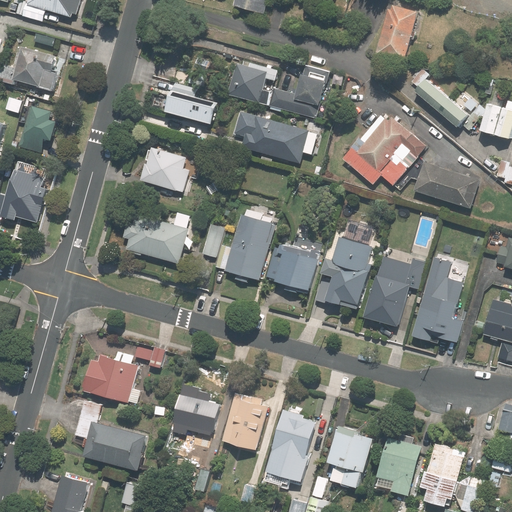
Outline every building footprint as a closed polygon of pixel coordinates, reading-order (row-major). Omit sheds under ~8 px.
[(32,0),(31,3),(28,15),(48,21),(51,10),(81,18),(86,0),(32,0)] [(240,0),(240,3),(269,11),(271,0),(240,0)] [(418,11),(394,5),(393,9),(390,8),(378,53),(405,61),(418,11)] [(18,84),(19,79),(58,89),(66,56),(28,46),(23,67),(4,62),(0,79),(18,84)] [(249,62),(241,60),(232,92),(321,117),(334,72),(310,65),(303,92),(281,86),(280,90),(268,87),(270,77),(281,80),(285,67),(250,57),(249,62)] [(213,68),(196,65),(193,81),(209,85),(213,68)] [(471,129),(487,109),(482,104),(472,116),(427,79),(430,75),(422,67),(412,78),(422,86),(419,90),(463,127),(465,124),(471,129)] [(179,81),(178,84),(153,76),(149,91),(155,93),(151,107),(172,114),(174,110),(217,123),(223,101),(199,94),(201,87),(179,81)] [(52,137),(59,139),(64,121),(57,119),(59,110),(35,103),(24,145),(47,152),(52,137)] [(511,109),(490,103),(483,128),(511,136),(511,134),(511,109)] [(306,156),(313,158),(320,130),(246,111),(240,132),(250,135),(247,147),(305,162),(306,156)] [(365,137),(364,137),(355,146),(356,147),(348,157),(379,183),(387,173),(399,183),(431,146),(396,116),(392,120),(385,113),(365,137)] [(0,158),(9,122),(0,119),(0,158)] [(191,155),(158,145),(157,150),(152,148),(149,159),(151,160),(146,177),(187,190),(194,167),(188,165),(191,155)] [(489,154),(483,161),(495,172),(501,165),(489,154)] [(511,166),(510,166),(511,163),(503,161),(499,175),(507,177),(505,186),(511,187),(511,166)] [(425,163),(418,189),(472,206),(480,179),(425,163)] [(41,187),(44,177),(14,169),(11,179),(9,179),(0,212),(0,216),(14,220),(15,217),(38,223),(47,189),(41,187)] [(263,277),(279,222),(221,205),(207,253),(223,257),(221,265),(263,277)] [(136,207),(128,235),(136,237),(133,247),(185,262),(189,249),(196,251),(200,238),(191,235),(194,224),(189,222),(192,214),(167,206),(164,215),(136,207)] [(370,266),(377,244),(345,234),(339,253),(334,251),(320,299),(331,302),(332,296),(349,301),(350,298),(366,302),(376,268),(370,266)] [(511,265),(511,237),(508,247),(503,246),(499,262),(511,265)] [(284,248),(278,246),(270,275),(292,282),(290,288),(311,294),(323,252),(286,241),(284,248)] [(425,263),(416,260),(414,266),(383,257),(382,263),(378,276),(368,315),(400,324),(411,285),(407,284),(409,277),(421,280),(425,263)] [(435,267),(417,330),(455,340),(462,319),(454,314),(462,286),(444,281),(447,270),(435,267)] [(511,303),(496,299),(486,333),(511,339),(511,303)] [(511,342),(504,340),(499,357),(511,360),(511,342)] [(142,346),(140,356),(155,358),(155,364),(167,366),(169,348),(157,346),(157,348),(142,346)] [(145,390),(137,388),(143,363),(137,361),(138,354),(121,350),(120,356),(99,351),(93,373),(92,372),(88,388),(129,399),(125,412),(138,416),(145,390)] [(203,389),(205,384),(192,380),(178,429),(191,433),(193,429),(215,435),(216,429),(219,430),(227,402),(221,401),(221,399),(214,397),(215,392),(203,389)] [(261,448),(273,399),(241,391),(229,440),(261,448)] [(154,433),(100,419),(104,404),(88,400),(79,434),(95,438),(91,454),(145,468),(154,433)] [(170,405),(160,403),(157,417),(167,419),(170,405)] [(504,416),(499,438),(511,441),(511,406),(509,405),(508,411),(506,410),(504,416)] [(293,409),(288,408),(274,468),(306,475),(319,419),(309,416),(309,413),(304,412),(304,408),(294,406),(293,409)] [(369,468),(372,469),(381,432),(346,423),(333,477),(365,486),(369,468)] [(409,494),(423,446),(413,443),(414,438),(404,435),(403,441),(392,438),(382,475),(397,480),(394,490),(409,494)] [(467,452),(438,444),(431,473),(428,473),(421,496),(447,504),(449,496),(453,497),(454,492),(458,493),(464,508),(476,511),(477,511),(487,480),(473,476),(470,486),(458,483),(467,452)] [(511,459),(497,456),(495,466),(492,481),(505,484),(508,470),(511,470),(511,459)] [(71,472),(59,511),(60,511),(89,511),(99,481),(71,472)] [(130,482),(127,503),(130,503),(128,511),(147,511),(151,485),(130,482)] [(257,500),(259,485),(248,483),(246,499),(257,500)] [(314,501),(295,497),(294,501),(291,511),(329,511),(332,499),(315,496),(314,501)] [(228,511),(229,506),(209,502),(206,511),(228,511)]
